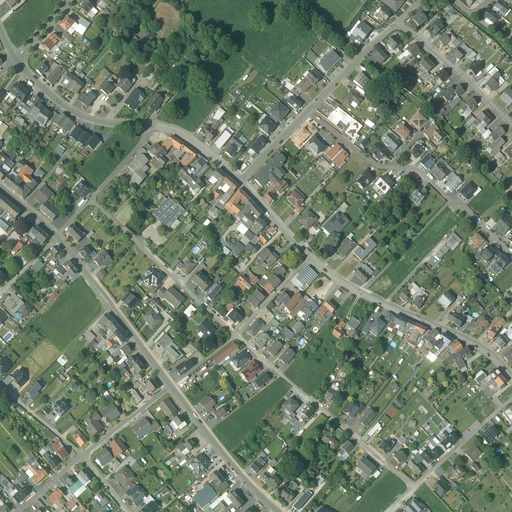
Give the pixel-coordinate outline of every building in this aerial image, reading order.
[(19,0),(5,0),(11,8),(20,1),(19,0)] [(399,0),(388,0),(385,4),(395,12),(403,3),(399,0)] [(87,2),(81,9),(84,11),(83,12),(84,13),(85,12),(92,19),(98,13),(93,8),(87,2)] [(495,8),(494,8),(498,11),(504,16),(509,9),(506,7),(499,2),(495,8)] [(451,16),(456,11),(450,6),(445,11),(451,16)] [(387,13),(382,9),(377,15),(379,17),(379,18),(381,19),(382,19),(386,21),(390,16),(387,13)] [(494,16),(488,11),(483,18),(487,20),(493,25),(498,19),(494,16)] [(421,15),(418,17),(413,22),(419,28),(426,21),(421,15)] [(75,22),(68,16),(64,21),(70,27),(75,22)] [(436,16),(426,25),(429,27),(431,25),(436,21),(436,22),(439,19),(436,16)] [(457,18),(454,16),(447,22),(450,25),(457,18)] [(75,31),(82,36),(90,24),(83,19),(75,31)] [(70,27),(64,21),(59,26),(66,32),(67,31),(70,27)] [(436,21),(431,25),(438,33),(443,29),(436,22),(436,21)] [(359,31),(356,29),(351,36),(356,40),(361,44),(371,31),(364,25),(359,31)] [(438,33),(431,25),(429,27),(425,31),(431,37),(434,35),(435,36),(438,33)] [(66,32),(62,36),(70,42),(73,39),(70,37),(72,35),(71,34),(71,35),(67,31),(66,32)] [(152,40),(155,36),(151,31),(147,35),(152,40)] [(449,32),(444,36),(449,42),(452,44),(456,40),(449,32)] [(52,34),(48,39),(55,45),(60,39),(57,36),(56,37),(52,34)] [(449,42),(444,36),(438,42),(443,47),(449,42)] [(135,37),(129,42),(133,46),(139,40),(135,37)] [(401,44),(395,37),(388,43),(390,47),(393,49),(394,51),(397,48),(400,45),(401,44)] [(456,40),(452,44),(455,49),(463,42),(459,38),(456,40)] [(55,45),(48,39),(43,45),(46,47),(45,48),(49,52),(55,45)] [(419,52),(413,45),(406,51),(412,58),(419,52)] [(459,49),(459,50),(453,56),(459,61),(465,55),(461,52),(459,49)] [(329,53),(328,52),(319,62),(320,63),(317,66),(325,74),(331,68),(332,69),(336,65),(335,64),(340,58),(332,50),(329,53)] [(387,58),(379,50),(372,57),(369,59),(374,64),(377,62),(380,65),(387,58)] [(54,62),(51,59),(45,65),(46,66),(48,68),(50,66),(52,68),(56,64),(54,62)] [(434,68),(425,59),(419,65),(421,67),(424,71),(427,74),(434,68)] [(481,70),(473,62),(469,66),(471,67),(468,70),(474,76),(481,70)] [(42,64),(36,70),(41,75),(48,68),(46,66),(45,67),(42,64)] [(56,64),(52,68),(55,71),(57,68),(63,74),(68,69),(61,64),(59,66),(56,64)] [(491,64),(486,70),(489,72),(494,67),(491,64)] [(370,72),(361,66),(359,69),(365,73),(365,72),(368,75),(370,72)] [(55,71),(46,80),(52,85),(63,74),(57,68),(55,71)] [(495,68),(488,73),(493,78),(496,74),(499,72),(495,68)] [(448,77),(442,71),(436,77),(442,83),(448,77)] [(117,72),(110,81),(113,83),(120,75),(117,72)] [(315,74),(313,72),(311,73),(309,74),(309,75),(309,76),(306,80),(312,85),(313,87),(320,79),(315,74)] [(75,80),(69,74),(61,83),(67,89),(68,88),(75,80)] [(369,81),(360,74),(353,82),(362,89),(369,81)] [(493,78),(491,80),(494,82),(497,79),(499,77),(496,74),(493,78)] [(75,80),(68,88),(72,92),(73,92),(75,93),(77,91),(78,92),(83,86),(76,79),(75,80)] [(123,79),(120,83),(121,83),(117,87),(125,94),(131,87),(127,84),(128,83),(123,79)] [(297,88),(302,93),(303,94),(312,85),(306,80),(306,79),(297,88)] [(497,79),(494,82),(499,87),(502,84),(497,79)] [(491,80),(485,86),(491,92),(495,88),(497,89),(499,87),(494,82),(491,80)] [(110,81),(107,84),(106,84),(101,90),(107,95),(112,89),(110,87),(113,83),(110,81)] [(17,83),(10,92),(16,96),(23,87),(17,83)] [(297,88),(296,86),(289,93),(296,98),(302,93),(297,88)] [(16,96),(16,97),(17,98),(16,99),(17,100),(18,102),(20,101),(21,101),(22,101),(27,94),(29,92),(23,87),(16,96)] [(453,92),(452,92),(455,95),(458,98),(464,92),(458,87),(453,92)] [(453,92),(449,89),(445,93),(444,94),(445,95),(442,98),(447,103),(455,95),(452,92),(453,92)] [(145,97),(136,90),(130,96),(131,96),(129,99),(129,98),(125,104),(128,107),(128,108),(129,109),(130,108),(132,110),(137,104),(134,102),(137,98),(141,102),(145,97)] [(511,104),(511,93),(508,90),(503,95),(503,94),(502,95),(503,96),(500,99),(508,108),(511,104)] [(362,101),(350,92),(343,102),(349,107),(353,102),(358,106),(362,101)] [(82,93),(77,99),(82,103),(87,97),(82,93)] [(30,97),(27,94),(22,101),(25,104),(26,103),(30,97)] [(82,103),(87,108),(95,98),(89,94),(87,97),(82,103)] [(34,95),(30,102),(32,104),(35,106),(39,99),(34,95)] [(161,100),(155,95),(146,106),(154,112),(162,102),(163,101),(161,100)] [(165,96),(161,100),(163,101),(162,102),(165,104),(169,99),(165,96)] [(294,101),(291,98),(287,103),(296,111),(300,106),(294,101)] [(43,101),(39,99),(27,117),(30,119),(32,117),(35,119),(43,108),(44,106),(41,104),(43,101)] [(477,105),(470,99),(464,106),(467,109),(471,113),(475,109),(474,108),(477,105)] [(340,106),(333,101),(330,105),(336,110),(338,108),(340,106)] [(289,108),(282,103),(280,105),(286,111),(289,108)] [(280,105),(278,104),(270,114),(271,115),(278,121),(280,122),(283,119),(286,116),(285,116),(288,112),(286,111),(280,105)] [(43,108),(35,119),(39,122),(40,120),(46,124),(49,120),(52,114),(43,108)] [(338,108),(336,110),(333,114),(332,114),(327,120),(336,127),(340,121),(347,126),(348,124),(352,119),(338,108)] [(217,112),(213,119),(218,122),(222,116),(217,112)] [(484,112),(475,121),(479,125),(488,116),(484,112)] [(427,122),(418,113),(412,120),(414,122),(412,124),(417,129),(418,127),(420,129),(422,127),(427,122)] [(59,116),(54,123),(60,127),(67,119),(61,114),(59,116)] [(278,121),(271,115),(269,118),(275,123),(276,124),(278,121)] [(269,118),(267,116),(265,119),(266,119),(273,125),(275,123),(269,118)] [(488,116),(479,125),(483,130),(492,121),(488,116)] [(217,123),(218,122),(213,118),(210,122),(211,123),(209,126),(207,125),(206,126),(211,131),(217,123)] [(72,123),(67,119),(60,127),(65,132),(67,129),(72,123)] [(273,125),(266,119),(265,119),(258,128),(268,136),(275,127),(273,125)] [(368,119),(365,123),(372,128),(374,124),(368,119)] [(351,126),(345,133),(345,134),(352,140),(356,135),(362,127),(355,121),(351,126)] [(427,122),(422,127),(425,129),(430,123),(428,121),(427,122)] [(217,123),(211,131),(213,132),(219,125),(217,123)] [(411,130),(405,124),(403,126),(409,133),(411,130)] [(205,126),(200,132),(205,137),(211,131),(205,126)] [(311,126),(305,132),(309,136),(311,138),(314,136),(318,132),(311,126)] [(409,133),(403,126),(402,126),(396,133),(404,141),(406,139),(407,139),(409,136),(411,134),(409,133)] [(444,138),(433,126),(423,135),(429,141),(433,137),(438,143),(444,138)] [(71,134),(70,136),(77,141),(78,140),(84,133),(77,127),(76,128),(71,134)] [(499,128),(493,134),(498,140),(499,139),(505,134),(499,128)] [(305,132),(303,130),(293,139),(297,143),(300,146),(309,136),(305,132)] [(487,131),(481,137),(485,141),(487,140),(490,137),(492,135),(488,130),(487,131)] [(211,131),(205,137),(210,141),(216,135),(211,131)] [(218,138),(220,139),(226,133),(224,131),(218,138)] [(91,137),(84,132),(84,133),(78,140),(85,146),(86,144),(91,137)] [(215,145),(220,149),(231,136),(226,132),(226,133),(220,139),(215,145)] [(352,140),(345,134),(345,133),(344,133),(342,136),(350,143),(352,140)] [(399,140),(392,133),(390,136),(397,142),(399,140)] [(498,140),(493,134),(492,135),(490,137),(495,143),(498,140)] [(86,144),(94,149),(94,148),(100,141),(93,135),(91,137),(86,144)] [(390,136),(389,135),(386,138),(387,139),(384,142),(390,148),(394,152),(394,151),(397,148),(396,148),(399,144),(397,142),(390,136)] [(183,145),(172,136),(168,140),(167,139),(166,141),(171,144),(178,149),(179,150),(181,147),(183,145)] [(311,138),(308,142),(310,144),(315,140),(317,138),(314,136),(311,138)] [(244,145),(234,137),(230,142),(233,144),(233,143),(235,145),(240,149),(244,145)] [(495,143),(490,137),(487,140),(492,145),(495,143)] [(263,141),(260,138),(250,149),(253,151),(252,152),(253,152),(254,153),(256,154),(261,147),(262,148),(266,143),(263,141)] [(504,144),(499,139),(498,140),(495,143),(492,145),(489,148),(493,152),(494,153),(498,149),(504,144)] [(310,144),(308,147),(317,155),(321,151),(324,148),(323,148),(315,140),(310,144)] [(103,143),(100,141),(94,148),(97,150),(103,143)] [(171,144),(166,141),(159,149),(164,152),(168,147),(171,144)] [(435,148),(429,142),(428,142),(425,144),(432,151),(435,148)] [(141,149),(151,158),(152,156),(159,149),(154,144),(150,147),(146,143),(141,149)] [(61,155),(66,149),(59,144),(54,150),(61,155)] [(197,154),(184,144),(183,145),(181,147),(185,152),(188,154),(180,162),(185,167),(197,154)] [(377,144),(374,148),(374,149),(371,153),(373,154),(373,155),(376,157),(380,161),(382,159),(387,159),(387,156),(388,155),(384,150),(382,151),(382,149),(377,144)] [(342,151),(337,146),(332,150),(326,156),(332,161),(342,151)] [(422,151),(418,146),(410,154),(416,160),(418,157),(423,152),(422,151)] [(181,147),(179,150),(180,151),(175,156),(178,159),(184,154),(185,152),(181,147)] [(230,147),(225,153),(231,158),(232,157),(233,158),(236,155),(235,154),(236,152),(232,149),(230,147)] [(324,153),(326,156),(332,150),(329,148),(328,149),(324,153)] [(388,150),(386,148),(384,150),(388,155),(389,157),(392,154),(388,150)] [(151,158),(141,149),(133,156),(135,158),(127,167),(131,171),(122,180),(126,184),(144,164),(151,158)] [(164,152),(159,149),(152,156),(158,160),(160,158),(164,153),(164,152)] [(171,155),(168,158),(170,161),(175,156),(180,151),(179,150),(178,149),(171,155)] [(423,152),(418,157),(420,159),(426,153),(423,150),(422,151),(423,152)] [(342,151),(332,161),(338,167),(343,161),(348,157),(342,151)] [(8,158),(13,161),(17,155),(12,152),(8,158)] [(279,155),(268,166),(268,167),(266,169),(265,169),(254,180),(262,187),(269,179),(274,185),(278,181),(281,179),(280,178),(285,174),(280,169),(283,165),(282,164),(285,161),(279,155)] [(432,163),(426,157),(420,164),(426,170),(427,169),(433,164),(432,163)] [(199,162),(190,171),(190,170),(189,170),(188,170),(187,170),(185,167),(177,175),(187,185),(190,182),(194,178),(195,177),(200,170),(205,165),(207,162),(201,158),(198,161),(199,162)] [(14,164),(7,159),(3,164),(10,170),(14,164)] [(443,162),(441,160),(436,165),(435,166),(437,168),(441,164),(443,162)] [(26,165),(20,161),(16,167),(22,171),(25,166),(26,165)] [(433,164),(427,169),(430,171),(435,166),(436,165),(433,162),(432,163),(433,164)] [(144,164),(126,184),(130,187),(134,183),(136,185),(146,175),(144,173),(148,168),(147,167),(145,165),(144,164)] [(437,168),(431,174),(433,175),(433,176),(435,178),(445,168),(441,164),(437,168)] [(209,168),(205,165),(200,170),(195,177),(198,180),(199,179),(209,168)] [(22,171),(17,178),(22,181),(23,182),(24,180),(28,184),(34,189),(37,185),(27,175),(30,169),(25,166),(22,171)] [(445,168),(435,178),(438,180),(440,182),(445,176),(449,172),(445,168)] [(215,173),(212,176),(217,180),(221,184),(223,182),(227,177),(218,169),(215,173)] [(371,173),(367,169),(360,175),(363,177),(367,173),(368,175),(371,173)] [(215,173),(211,170),(206,176),(210,179),(212,176),(215,173)] [(451,170),(449,172),(445,176),(448,178),(454,172),(451,170)] [(368,175),(367,173),(363,177),(357,183),(364,189),(368,185),(370,183),(373,180),(368,175)] [(447,180),(450,182),(454,177),(455,176),(452,173),(447,180)] [(381,180),(376,185),(380,190),(390,180),(385,176),(381,180)] [(9,177),(4,184),(11,189),(15,182),(9,177)] [(198,180),(195,177),(194,178),(190,182),(187,185),(193,191),(194,190),(195,189),(197,189),(198,190),(199,190),(203,186),(200,182),(200,181),(199,179),(198,180)] [(227,177),(223,182),(225,184),(228,187),(232,181),(227,177)] [(445,187),(451,193),(460,183),(454,177),(450,182),(445,187)] [(288,186),(281,179),(278,181),(274,185),(276,187),(269,194),(275,199),(279,194),(283,191),(283,190),(288,186)] [(220,186),(221,184),(217,180),(212,185),(209,185),(207,188),(209,191),(210,190),(214,193),(217,190),(220,186)] [(390,180),(380,190),(385,194),(390,189),(394,185),(390,180)] [(21,184),(16,181),(15,182),(11,189),(15,193),(18,189),(21,184)] [(238,186),(232,181),(228,187),(230,189),(234,191),(238,186)] [(77,188),(76,188),(74,190),(74,192),(82,198),(90,190),(83,183),(81,183),(79,185),(79,186),(77,188)] [(470,183),(460,194),(466,200),(472,194),(477,189),(470,183)] [(34,189),(28,184),(25,187),(30,192),(34,189)] [(40,190),(33,197),(43,207),(45,204),(50,198),(51,198),(53,196),(53,195),(44,186),(40,190)] [(418,186),(412,192),(414,194),(420,188),(418,186)] [(25,187),(21,192),(18,189),(15,193),(23,200),(30,192),(25,187)] [(414,194),(413,196),(415,198),(412,201),(415,204),(417,202),(420,204),(427,196),(425,194),(426,193),(423,190),(422,190),(420,188),(414,194)] [(477,189),(472,194),(475,197),(480,191),(478,188),(477,189)] [(230,189),(227,192),(227,193),(221,200),(225,203),(234,194),(233,192),(234,191),(230,189)] [(214,193),(212,196),(216,200),(221,194),(217,190),(214,193)] [(240,190),(235,196),(239,200),(240,198),(247,204),(250,200),(244,194),(240,190)] [(295,194),(293,192),(286,199),(296,208),(300,205),(303,201),(295,194)] [(79,197),(75,193),(71,197),(75,201),(79,197)] [(269,194),(264,199),(269,204),(270,203),(271,204),(272,204),(274,202),(273,201),(275,199),(269,194)] [(53,196),(51,198),(50,198),(45,204),(53,210),(56,214),(58,212),(60,213),(66,207),(53,196)] [(235,196),(225,208),(230,213),(236,204),(239,200),(235,196)] [(152,216),(167,230),(170,227),(176,220),(185,211),(177,204),(176,206),(169,199),(152,216)] [(247,204),(246,205),(243,208),(248,213),(251,210),(255,205),(250,200),(247,204)] [(6,201),(0,208),(3,210),(6,212),(12,205),(6,201)] [(348,207),(344,203),(340,207),(344,211),(348,207)] [(53,210),(45,204),(43,207),(40,210),(47,217),(53,210)] [(242,210),(236,204),(230,213),(235,217),(238,215),(242,210)] [(12,205),(6,212),(8,214),(10,216),(9,217),(13,220),(14,219),(15,220),(21,213),(12,205)] [(255,205),(251,210),(253,212),(258,218),(263,214),(255,205)] [(300,205),(296,208),(294,210),(299,215),(304,209),(300,205)] [(219,212),(214,208),(211,212),(216,216),(219,212)] [(242,210),(238,215),(245,221),(247,218),(245,217),(248,213),(243,208),(242,210)] [(56,214),(53,210),(47,217),(53,222),(58,215),(56,214)] [(317,220),(308,211),(298,221),(302,224),(303,223),(308,228),(317,220)] [(508,216),(506,214),(499,220),(502,222),(506,218),(508,216)] [(342,216),(339,219),(335,216),(324,227),(330,233),(336,227),(340,231),(349,222),(342,216)] [(266,225),(258,218),(254,223),(252,226),(260,233),(262,230),(266,225)] [(502,222),(496,228),(500,232),(510,221),(506,218),(502,222)] [(180,223),(176,220),(170,227),(173,230),(180,223)] [(244,220),(237,229),(240,232),(245,226),(247,224),(245,221),(244,220)] [(254,223),(250,220),(247,224),(245,226),(249,229),(252,226),(254,223)] [(195,225),(190,221),(184,228),(188,232),(195,225)] [(511,223),(510,221),(500,232),(503,236),(509,230),(511,226),(511,223)] [(5,228),(0,223),(0,227),(0,228),(5,232),(5,233),(10,227),(8,225),(5,228)] [(320,227),(316,223),(312,227),(316,231),(320,227)] [(42,232),(36,226),(29,233),(31,234),(36,239),(42,232)] [(73,226),(66,232),(72,238),(78,232),(79,232),(73,226)] [(249,229),(245,226),(240,232),(244,235),(248,231),(249,229)] [(265,232),(263,234),(265,236),(270,231),(273,234),(275,232),(270,227),(265,232)] [(248,231),(244,235),(250,241),(254,237),(248,231)] [(42,232),(36,239),(38,240),(43,245),(49,238),(42,232)] [(78,232),(72,238),(78,244),(86,236),(84,234),(82,235),(79,232),(78,232)] [(265,236),(263,234),(258,238),(264,245),(269,240),(265,236)] [(479,237),(476,235),(468,243),(471,246),(472,245),(477,249),(478,248),(484,242),(484,241),(480,237),(479,237)] [(250,241),(249,242),(253,245),(257,242),(258,240),(255,236),(254,237),(250,241)] [(452,237),(435,256),(439,260),(456,242),(452,237)] [(354,254),(362,262),(377,246),(369,238),(360,248),(354,254)] [(348,241),(343,245),(338,251),(343,256),(350,249),(350,250),(351,249),(350,249),(352,247),(347,242),(348,241)] [(240,253),(244,248),(238,242),(233,248),(240,253)] [(253,245),(249,242),(246,246),(251,249),(254,253),(257,249),(253,245)] [(484,242),(478,248),(481,251),(487,244),(484,242)] [(32,246),(30,244),(29,246),(27,247),(26,249),(33,255),(37,251),(32,246)] [(230,251),(224,246),(220,250),(226,255),(230,251)] [(494,251),(489,246),(483,253),(481,256),(487,262),(494,255),(498,251),(496,249),(494,251)] [(57,247),(51,252),(53,255),(55,257),(61,252),(57,247)] [(86,248),(79,253),(84,261),(87,258),(88,260),(90,258),(89,257),(90,256),(93,259),(96,256),(91,252),(90,253),(86,248)] [(270,253),(265,248),(260,253),(257,256),(259,258),(262,261),(270,253)] [(481,251),(475,257),(477,260),(481,256),(483,253),(481,251)] [(278,258),(272,252),(268,256),(274,262),(278,258)] [(104,253),(94,262),(99,268),(103,264),(104,266),(111,260),(104,253)] [(497,258),(494,260),(496,262),(503,256),(501,254),(497,258)] [(496,262),(496,263),(498,265),(497,266),(500,269),(500,268),(502,269),(509,263),(507,260),(505,257),(504,258),(503,256),(496,262)] [(183,266),(180,270),(186,276),(196,265),(194,264),(192,262),(189,259),(183,266)] [(38,261),(31,268),(37,274),(44,267),(38,261)] [(69,262),(66,264),(65,263),(63,264),(64,266),(62,267),(65,271),(67,273),(74,268),(69,262)] [(200,264),(197,269),(200,272),(205,267),(201,263),(200,264)] [(364,265),(360,269),(365,273),(369,269),(364,265)] [(315,272),(308,266),(295,279),(302,286),(305,283),(315,272)] [(280,267),(272,275),(277,279),(285,271),(280,267)] [(67,273),(66,274),(68,275),(71,279),(78,273),(74,268),(67,273)] [(153,271),(150,268),(145,273),(149,276),(153,271)] [(358,271),(354,275),(359,279),(365,273),(360,269),(358,271)] [(102,271),(97,275),(101,281),(106,275),(102,271)] [(159,276),(154,271),(153,271),(149,276),(144,282),(148,286),(151,282),(156,286),(164,277),(160,274),(159,276)] [(315,272),(305,283),(308,286),(318,275),(315,272)] [(199,273),(191,281),(192,281),(198,287),(205,279),(199,273)] [(369,277),(365,273),(359,279),(364,284),(370,278),(369,277)] [(277,279),(272,275),(266,282),(273,289),(280,282),(277,279)] [(249,282),(242,276),(238,280),(249,291),(253,286),(249,282)] [(205,279),(198,287),(204,292),(204,293),(211,284),(205,279)] [(266,282),(262,279),(258,283),(269,294),(273,289),(266,282)] [(210,291),(212,293),(218,286),(216,284),(210,291)] [(208,298),(211,301),(222,290),(218,286),(212,293),(208,298)] [(167,293),(161,289),(157,294),(162,299),(164,297),(163,297),(167,293)] [(167,293),(163,297),(164,297),(177,309),(184,300),(180,296),(179,296),(171,289),(167,293)] [(419,294),(416,298),(420,300),(421,298),(424,300),(428,295),(424,292),(425,290),(423,289),(422,291),(419,294)] [(261,295),(257,291),(252,296),(259,303),(264,298),(261,295)] [(323,296),(318,291),(313,297),(318,302),(320,300),(323,296)] [(405,291),(399,297),(405,302),(410,296),(407,293),(405,291)] [(454,301),(445,292),(442,296),(443,296),(438,301),(445,308),(449,305),(450,305),(454,301)] [(126,293),(120,300),(123,302),(129,296),(126,293)] [(291,300),(284,293),(275,302),(278,305),(278,306),(279,307),(280,305),(281,303),(284,306),(291,300)] [(302,298),(297,293),(291,300),(284,306),(289,311),(299,302),(300,303),(303,301),(301,299),(302,298)] [(123,302),(123,303),(130,309),(135,304),(133,302),(135,300),(130,295),(129,296),(123,302)] [(14,296),(10,300),(10,299),(4,305),(3,305),(6,308),(10,311),(11,310),(14,314),(19,310),(23,305),(14,296)] [(259,303),(252,296),(247,301),(252,306),(254,308),(259,303)] [(322,302),(320,300),(318,302),(313,297),(310,301),(317,307),(322,302)] [(420,300),(416,298),(415,299),(412,305),(419,310),(423,302),(420,300)] [(300,303),(298,306),(301,310),(304,307),(303,307),(307,303),(304,300),(303,301),(300,303)] [(310,301),(309,300),(307,303),(303,307),(304,307),(301,310),(300,311),(305,315),(307,317),(311,313),(312,313),(317,307),(310,301)] [(336,309),(327,302),(324,306),(328,310),(332,314),(336,309)] [(30,312),(23,305),(19,310),(22,313),(23,312),(26,316),(30,312)] [(196,310),(191,305),(187,310),(192,315),(196,310)] [(301,310),(298,306),(290,314),(294,318),(300,311),(301,310)] [(324,306),(318,312),(322,316),(328,310),(324,306)] [(458,306),(456,309),(455,309),(453,312),(452,311),(451,313),(457,317),(461,311),(463,309),(458,306)] [(153,310),(143,318),(151,329),(161,322),(156,315),(153,310)] [(192,315),(187,310),(184,313),(189,318),(192,315)] [(239,316),(234,311),(227,318),(234,324),(237,322),(238,323),(242,319),(239,316)] [(387,321),(390,323),(393,319),(396,316),(389,312),(384,319),(387,321)] [(451,313),(450,313),(446,320),(453,324),(457,317),(451,313)] [(107,315),(97,324),(102,328),(105,325),(106,326),(112,320),(107,315)] [(354,331),(360,323),(352,317),(347,325),(354,331)] [(457,317),(453,324),(460,328),(464,321),(461,319),(457,317)] [(270,322),(276,328),(280,324),(274,318),(270,322)] [(482,318),(476,324),(474,322),(469,325),(477,334),(488,325),(482,318)] [(370,329),(378,335),(380,332),(385,325),(384,325),(377,320),(377,319),(373,325),(370,329)] [(112,320),(106,326),(108,328),(110,330),(116,324),(113,320),(112,320)] [(264,325),(258,320),(247,332),(253,337),(260,329),(259,329),(263,325),(264,325)] [(343,320),(337,328),(340,331),(347,323),(343,320)] [(215,331),(205,322),(206,322),(205,321),(198,330),(200,332),(202,331),(205,334),(204,335),(208,339),(216,331),(215,331)] [(380,332),(383,333),(387,327),(389,324),(390,323),(387,321),(384,325),(385,325),(380,332)] [(416,325),(408,321),(406,325),(405,327),(407,327),(413,330),(416,325)] [(370,329),(373,325),(369,322),(363,331),(367,334),(370,329)] [(299,323),(293,329),(298,333),(304,327),(299,323)] [(501,328),(494,323),(492,325),(497,328),(495,331),(497,333),(501,328)] [(116,324),(110,330),(112,333),(114,335),(120,329),(116,324)] [(422,327),(416,325),(413,330),(409,339),(413,341),(415,342),(416,340),(417,338),(419,334),(422,327)] [(395,334),(402,337),(407,327),(405,327),(404,329),(400,326),(398,330),(395,334)] [(340,331),(337,328),(332,334),(339,339),(343,334),(340,331)] [(120,329),(114,335),(116,337),(119,340),(125,335),(120,329)] [(495,331),(492,329),(487,336),(492,340),(497,333),(495,331)] [(438,334),(433,330),(427,336),(431,340),(438,334)] [(89,332),(85,336),(91,342),(95,338),(89,332)] [(355,333),(352,332),(348,337),(352,340),(357,333),(356,332),(355,333)] [(265,335),(263,333),(255,343),(261,348),(266,342),(269,338),(265,335)] [(387,346),(394,336),(391,334),(388,339),(389,340),(386,345),(387,346)] [(125,335),(119,340),(122,344),(128,339),(125,335)] [(179,350),(172,342),(166,335),(157,343),(166,352),(165,353),(170,358),(169,359),(173,363),(177,358),(180,361),(183,357),(178,351),(179,350)] [(447,338),(443,335),(434,347),(438,350),(439,350),(444,343),(446,344),(450,339),(448,337),(447,338)] [(502,335),(494,342),(498,346),(505,339),(504,337),(502,335)] [(406,345),(407,343),(408,342),(407,341),(408,340),(406,339),(403,344),(400,348),(403,350),(406,346),(406,345)] [(505,339),(498,346),(501,350),(507,344),(508,343),(505,339)] [(111,341),(109,340),(106,342),(106,343),(107,344),(111,348),(114,345),(111,341)] [(282,346),(276,341),(273,344),(274,345),(273,346),(267,352),(273,357),(277,354),(276,353),(282,346)] [(198,351),(190,343),(185,348),(192,355),(198,351)] [(438,350),(437,351),(440,354),(448,346),(446,344),(444,343),(439,350),(438,350)] [(462,349),(458,343),(455,345),(451,348),(452,350),(454,353),(462,349)] [(237,349),(235,345),(233,344),(213,359),(214,362),(217,365),(230,355),(232,357),(239,351),(237,349)] [(303,345),(295,354),(297,356),(305,347),(303,345)] [(126,346),(120,350),(123,354),(125,357),(131,352),(126,346)] [(409,354),(412,350),(406,346),(403,350),(408,354),(409,354)] [(467,348),(455,356),(456,357),(454,359),(455,361),(458,366),(460,364),(463,363),(461,360),(462,359),(466,356),(469,354),(471,353),(467,348)] [(294,355),(288,349),(279,359),(286,365),(294,355)] [(437,351),(430,360),(433,363),(440,354),(437,351)] [(511,353),(510,351),(503,357),(508,363),(511,359),(511,353)] [(249,359),(244,352),(237,357),(232,361),(237,368),(244,363),(249,359)] [(134,356),(132,357),(132,358),(128,361),(133,368),(139,363),(136,358),(134,356)] [(456,357),(455,356),(454,357),(453,356),(447,359),(450,364),(455,361),(454,359),(456,357)] [(9,368),(2,360),(0,362),(0,373),(2,376),(9,368)] [(189,361),(184,365),(182,363),(175,368),(181,376),(193,366),(189,361)] [(139,363),(133,368),(138,375),(142,371),(142,372),(145,370),(143,367),(139,363)] [(260,370),(254,363),(250,366),(241,373),(247,381),(254,375),(260,370)] [(217,370),(221,375),(225,371),(221,366),(217,370)] [(491,374),(489,376),(490,377),(494,382),(501,376),(496,370),(493,372),(491,374)] [(25,378),(18,371),(11,378),(13,380),(14,381),(14,382),(20,388),(26,382),(23,379),(25,378)] [(487,378),(481,371),(479,373),(475,376),(477,378),(475,381),(478,385),(483,381),(487,378)] [(258,380),(255,383),(259,388),(270,379),(265,374),(258,380)] [(9,376),(3,382),(7,387),(13,380),(11,378),(9,376)] [(501,376),(494,382),(499,389),(506,383),(501,376)] [(490,377),(484,382),(488,387),(492,383),(492,384),(494,382),(490,377)] [(145,385),(149,391),(151,394),(159,388),(152,380),(145,385)] [(483,381),(478,385),(477,385),(482,392),(488,387),(484,382),(483,381)] [(499,389),(494,382),(492,384),(492,383),(488,387),(482,392),(488,398),(499,389)] [(33,386),(32,387),(31,387),(26,392),(29,395),(30,395),(32,397),(37,393),(41,388),(36,383),(33,385),(33,386)] [(145,385),(143,383),(140,385),(146,393),(149,391),(145,385)] [(394,384),(390,387),(394,392),(395,391),(396,391),(399,389),(394,384)] [(336,393),(329,389),(323,398),(330,402),(333,397),(336,393)] [(142,401),(134,391),(133,391),(129,395),(136,405),(142,401)] [(37,393),(32,397),(30,399),(33,401),(39,395),(37,393)] [(115,402),(109,395),(106,398),(111,404),(115,402)] [(206,396),(199,402),(201,404),(208,399),(206,396)] [(201,404),(201,405),(206,412),(207,412),(211,408),(213,406),(213,405),(212,403),(212,401),(209,398),(208,399),(201,404)] [(176,411),(167,400),(160,405),(169,417),(174,413),(176,411)] [(298,407),(290,400),(283,407),(291,414),(291,415),(292,413),(298,407)] [(61,417),(67,410),(63,406),(64,405),(61,403),(60,403),(59,402),(55,406),(53,409),(54,410),(53,411),(56,413),(57,413),(61,417)] [(53,409),(55,406),(52,404),(51,406),(49,404),(42,411),(47,416),(52,411),(51,410),(53,409)] [(120,415),(112,405),(107,410),(108,411),(103,415),(109,423),(120,415)] [(350,405),(344,413),(352,419),(356,413),(358,410),(357,409),(354,407),(353,408),(350,405)] [(360,405),(357,409),(358,410),(356,413),(358,415),(364,408),(360,405)] [(309,406),(302,414),(308,419),(315,411),(309,406)] [(226,414),(222,408),(213,415),(217,420),(221,417),(226,414)] [(371,412),(367,409),(362,415),(364,417),(360,423),(365,427),(373,417),(369,414),(371,412)] [(511,423),(511,412),(509,409),(502,414),(510,425),(511,423)] [(97,413),(93,416),(96,421),(97,421),(101,418),(97,413)] [(178,418),(174,413),(169,417),(172,422),(174,421),(178,418)] [(291,414),(286,419),(289,422),(295,416),(292,413),(291,415),(291,414)] [(96,421),(93,416),(86,421),(90,426),(86,430),(91,437),(103,428),(97,421),(96,421)] [(185,423),(180,416),(178,418),(174,421),(178,427),(185,423)] [(149,425),(144,419),(132,429),(138,437),(144,432),(146,435),(152,430),(149,425)] [(298,422),(294,419),(290,423),(294,427),(298,422)] [(159,427),(155,420),(149,425),(152,430),(153,431),(159,427)] [(416,422),(410,420),(408,427),(415,428),(416,422)] [(174,431),(178,427),(174,421),(172,422),(169,424),(174,431)] [(187,426),(185,423),(178,427),(181,431),(187,426)] [(381,426),(378,423),(368,435),(371,438),(371,437),(378,430),(381,426)] [(167,436),(171,433),(166,427),(162,430),(167,436)] [(492,427),(487,432),(493,440),(499,435),(495,431),(492,427)] [(78,430),(74,433),(75,433),(79,439),(83,436),(78,430)] [(339,444),(333,439),(333,440),(328,436),(331,433),(328,430),(320,439),(334,451),(339,444)] [(380,432),(378,430),(371,437),(374,439),(380,432)] [(493,440),(487,432),(481,437),(484,441),(488,445),(488,444),(493,440)] [(453,433),(447,438),(453,444),(453,445),(458,439),(453,433)] [(88,442),(83,436),(79,439),(76,441),(81,447),(88,442)] [(402,436),(397,440),(402,445),(406,440),(402,436)] [(443,441),(440,444),(446,451),(453,444),(447,438),(443,441)] [(126,450),(118,440),(115,442),(114,442),(110,445),(113,450),(117,455),(121,452),(122,453),(126,450)] [(184,445),(186,448),(189,452),(195,447),(190,440),(184,445)] [(51,442),(49,444),(53,448),(54,447),(53,446),(54,445),(59,451),(62,448),(59,444),(58,445),(55,443),(54,444),(51,442)] [(384,442),(379,449),(385,455),(391,448),(388,445),(384,442)] [(353,447),(347,443),(342,450),(338,453),(342,456),(345,452),(347,454),(353,447)] [(178,450),(175,452),(181,459),(183,456),(181,453),(186,448),(184,445),(178,450)] [(47,447),(44,449),(47,453),(50,456),(51,455),(53,454),(47,447)] [(475,447),(469,452),(469,451),(465,454),(472,462),(479,456),(478,455),(480,453),(475,447)] [(59,451),(57,453),(62,459),(68,454),(62,448),(59,451)] [(112,458),(105,449),(95,457),(103,466),(102,465),(107,461),(108,462),(110,461),(112,459),(112,458)] [(432,452),(429,454),(434,459),(435,460),(441,455),(435,449),(432,452)] [(400,451),(398,453),(393,457),(399,464),(406,458),(400,451)] [(421,456),(420,456),(423,460),(428,465),(434,459),(429,454),(426,451),(421,456)] [(37,459),(31,452),(28,455),(31,459),(27,463),(30,467),(36,462),(35,460),(37,459)] [(259,458),(259,459),(262,461),(267,457),(262,452),(258,457),(259,458)] [(193,460),(189,464),(193,469),(206,458),(201,453),(193,460)] [(421,456),(418,453),(415,455),(421,462),(423,460),(420,456),(421,456)] [(415,455),(414,454),(412,456),(415,459),(419,464),(421,462),(415,455)] [(37,459),(35,460),(36,462),(41,467),(43,465),(37,458),(37,459)] [(50,460),(48,462),(53,468),(59,464),(53,458),(50,460)] [(206,458),(193,469),(198,474),(203,470),(210,463),(206,458)] [(259,459),(259,458),(255,463),(261,468),(265,464),(259,459)] [(359,465),(357,467),(363,472),(369,464),(364,459),(363,459),(359,465)] [(419,464),(415,459),(411,462),(416,467),(418,465),(419,464)] [(143,465),(139,460),(134,465),(138,469),(143,465)] [(268,466),(271,468),(272,469),(277,463),(274,460),(268,466)] [(36,462),(30,467),(31,468),(34,466),(39,472),(43,469),(41,467),(36,462)] [(418,465),(416,467),(411,462),(408,465),(413,470),(418,476),(424,471),(418,465)] [(261,468),(255,463),(250,468),(255,474),(261,468)] [(476,465),(474,463),(470,466),(476,472),(479,469),(476,465)] [(375,469),(369,464),(363,472),(368,477),(370,475),(375,469)] [(458,465),(454,468),(453,467),(444,475),(447,478),(452,474),(458,480),(465,474),(459,468),(460,467),(458,465)] [(124,467),(114,476),(118,479),(119,479),(126,486),(135,478),(124,467)] [(39,472),(36,474),(42,480),(48,475),(43,469),(39,472)] [(35,476),(29,470),(26,473),(31,479),(35,476)] [(92,477),(85,470),(79,475),(85,482),(82,484),(83,485),(92,477)] [(205,472),(203,470),(198,474),(197,475),(199,478),(205,472)] [(25,481),(28,478),(22,471),(19,474),(21,476),(25,481)] [(225,482),(216,472),(209,477),(213,481),(218,488),(225,482)] [(265,473),(260,479),(266,484),(267,483),(271,479),(265,473)] [(42,480),(36,474),(35,476),(31,479),(36,485),(42,480)] [(85,482),(79,475),(76,477),(79,480),(82,484),(85,482)] [(71,476),(66,481),(72,487),(76,492),(77,491),(78,490),(75,487),(76,486),(75,484),(77,482),(71,476)] [(281,483),(273,476),(271,479),(267,483),(274,490),(281,483)] [(302,482),(296,477),(293,480),(299,485),(302,482)] [(447,483),(440,477),(437,480),(439,482),(443,486),(445,485),(447,483)] [(5,478),(0,482),(0,484),(12,498),(13,498),(17,494),(18,493),(16,490),(11,485),(5,478)] [(17,479),(11,485),(16,490),(18,488),(21,491),(24,488),(21,484),(17,479)] [(82,484),(79,480),(77,482),(75,484),(76,486),(75,487),(78,490),(83,485),(82,484)] [(299,485),(293,480),(290,483),(293,486),(297,489),(299,485)] [(213,481),(193,498),(204,511),(220,498),(217,495),(228,486),(225,482),(218,488),(213,481)] [(443,486),(439,482),(433,488),(434,490),(437,492),(439,495),(443,492),(444,494),(449,490),(445,485),(443,486)] [(291,494),(297,489),(293,486),(290,489),(288,492),(291,494)] [(136,487),(127,495),(131,500),(140,491),(136,487)] [(160,492),(163,496),(169,491),(166,487),(160,492)] [(29,494),(24,488),(21,491),(18,493),(23,499),(29,494)] [(64,495),(59,489),(53,495),(58,501),(61,498),(64,495)] [(285,489),(280,496),(286,501),(288,498),(291,500),(293,497),(291,495),(291,494),(288,492),(285,489)] [(140,491),(131,500),(135,505),(136,504),(142,499),(145,496),(140,491)] [(233,492),(227,498),(232,504),(239,498),(233,492)] [(23,499),(18,493),(17,494),(13,498),(14,499),(13,500),(15,502),(16,501),(18,504),(23,499)] [(72,500),(75,498),(71,493),(66,497),(70,502),(72,500)] [(104,497),(100,493),(94,498),(98,503),(104,497)] [(304,495),(299,501),(293,508),(298,511),(309,497),(305,494),(304,495)] [(58,501),(53,495),(47,499),(49,501),(48,502),(50,505),(51,504),(53,505),(56,502),(58,501)] [(71,509),(72,509),(76,505),(75,504),(72,500),(70,502),(64,495),(61,498),(65,503),(62,506),(64,508),(67,511),(71,509)] [(143,502),(147,506),(151,503),(153,505),(155,502),(150,496),(144,501),(143,502)] [(204,511),(203,511),(222,511),(223,511),(226,509),(228,507),(220,498),(204,511)] [(244,504),(239,498),(232,504),(234,506),(237,510),(244,504)] [(416,501),(410,506),(415,511),(419,511),(422,509),(423,509),(419,505),(416,501)] [(56,502),(53,505),(56,510),(57,510),(59,508),(61,511),(64,508),(61,504),(59,505),(56,502)] [(147,506),(141,511),(142,511),(156,511),(158,511),(153,505),(151,503),(147,506)]
